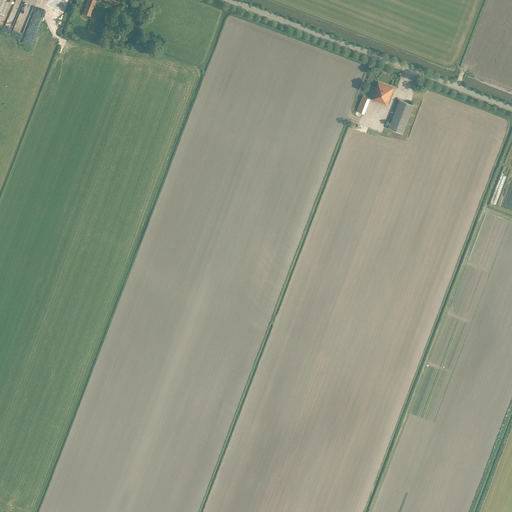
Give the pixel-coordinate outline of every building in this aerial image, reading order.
[(0,0),(0,13),(4,15),(10,0),(0,0)] [(65,0),(51,0),(46,14),(61,20),(69,1),(65,0)] [(96,1),(95,0),(88,0),(83,14),(91,16),(96,1)] [(393,88),(378,82),(371,99),(382,103),(383,103),(387,104),(393,88)] [(367,98),(362,97),(357,112),(362,113),(367,98)] [(389,128),(403,133),(413,105),(399,100),(389,128)]
